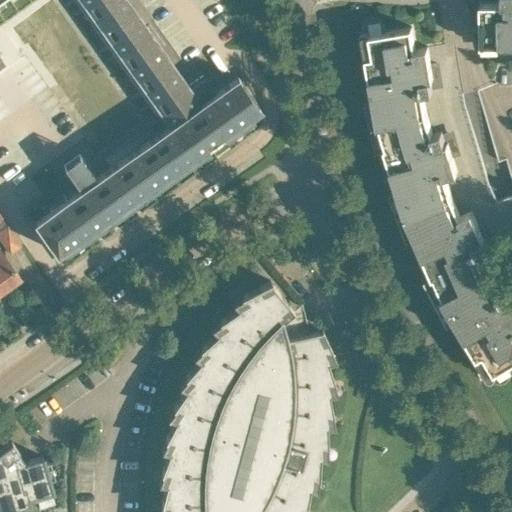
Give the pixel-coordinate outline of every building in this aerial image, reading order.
[(0,0),(0,62),(3,61),(0,57),(0,0),(82,0),(160,108),(170,123),(96,176),(79,154),(64,165),(80,188),(75,192),(72,194),(44,214),(34,221),(36,222),(56,252),(57,252),(66,245),(71,242),(73,240),(87,230),(260,107),(238,76),(227,83),(225,85),(214,92),(204,78),(190,88),(127,0),(0,0)] [(511,0),(502,0),(503,2),(481,3),(481,45),(483,45),(483,38),(500,38),(500,44),(511,44),(511,0)] [(412,26),(385,31),(385,30),(385,29),(385,27),(384,25),(383,24),(382,22),(381,22),(380,20),(378,19),(376,19),(374,19),(373,19),(371,19),(370,20),(368,21),(367,22),(366,23),(365,25),(364,27),(364,28),(364,30),(368,55),(366,56),(374,101),(376,101),(380,123),(378,123),(378,124),(380,124),(387,146),(385,146),(398,190),(400,190),(407,211),(405,212),(405,213),(407,213),(416,234),(415,235),(433,277),(435,276),(444,296),(442,297),(443,298),(444,298),(456,317),(454,318),(478,357),(479,356),(492,378),(494,380),(495,380),(497,382),(499,382),(500,383),(502,383),(504,382),(505,382),(507,381),(508,380),(509,379),(510,378),(511,376),(511,374),(511,372),(511,370),(510,368),(510,367),(508,364),(511,361),(511,293),(510,294),(506,288),(498,293),(487,275),(479,255),(488,252),(485,245),(493,241),(486,224),(480,227),(472,210),(461,215),(452,195),(446,175),(458,171),(453,154),(459,152),(454,134),(444,137),(442,130),(433,133),(427,112),(424,92),(433,90),(432,83),(441,81),(438,63),(431,64),(428,46),(416,48),(412,26)] [(22,245),(7,225),(2,217),(0,218),(0,238),(10,253),(22,245)] [(0,288),(19,275),(0,248),(0,288)] [(297,511),(300,504),(306,507),(312,474),(319,477),(321,444),(328,445),(325,412),(333,413),(326,380),(334,380),(323,348),(331,347),(322,329),(322,328),(321,329),(296,335),(291,311),(293,309),(270,281),(271,281),(270,280),(274,277),(271,273),(267,276),(244,293),(249,298),(236,307),(221,318),(227,322),(202,344),(209,348),(186,373),(193,376),(174,404),(181,405),(166,435),(173,436),(161,468),(169,468),(161,501),(168,500),(166,511),(297,511)] [(19,451),(15,445),(11,440),(0,448),(0,511),(30,504),(29,497),(53,490),(42,455),(24,461),(17,452),(19,451)]
